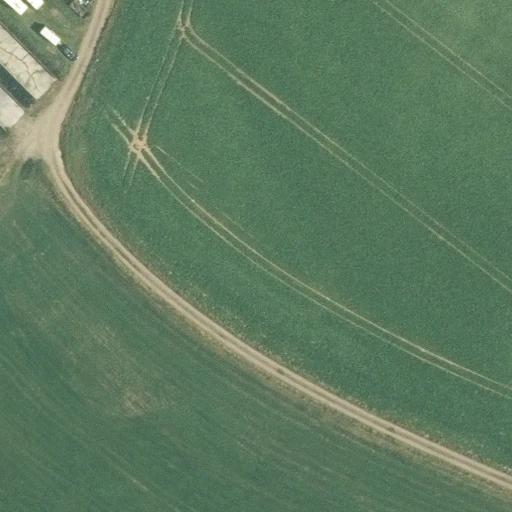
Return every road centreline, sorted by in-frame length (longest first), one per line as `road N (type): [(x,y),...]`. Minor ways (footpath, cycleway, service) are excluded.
road 1 (track): [(64,185),(127,258),(245,353),(511,476)]
road 2 (unclassified): [(101,0),(55,143),(64,185)]
